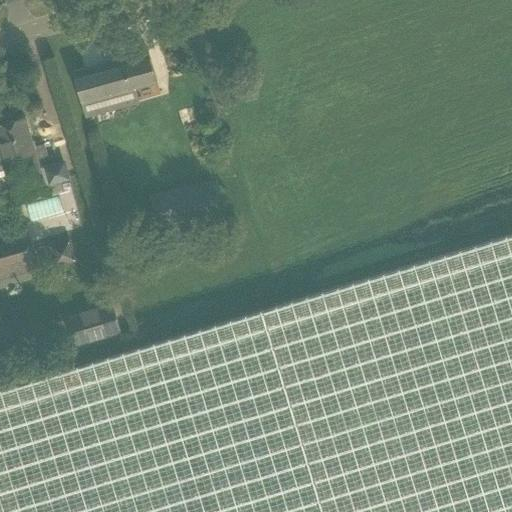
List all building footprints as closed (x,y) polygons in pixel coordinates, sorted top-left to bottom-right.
[(157,81),(148,52),(73,73),(86,117),(141,101),(136,87),(157,81)] [(43,185),(25,117),(0,124),(0,154),(11,195),(43,185)] [(44,164),(50,183),(71,177),(65,157),(44,164)] [(214,181),(151,195),(157,230),(222,215),(214,181)] [(511,511),(511,231),(0,386),(0,511),(511,511)] [(0,282),(39,270),(35,257),(29,238),(0,246),(0,282)] [(113,303),(66,317),(74,346),(121,332),(113,303)]
